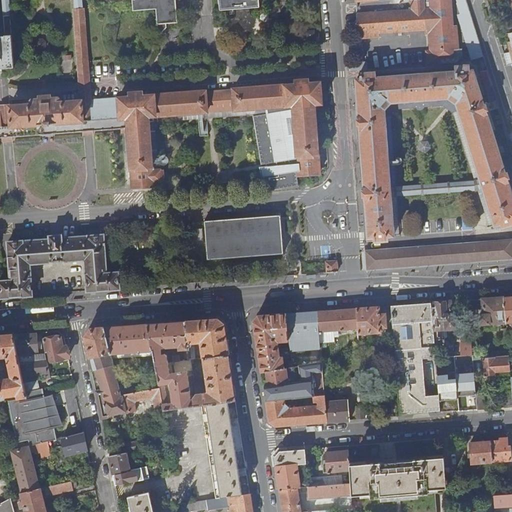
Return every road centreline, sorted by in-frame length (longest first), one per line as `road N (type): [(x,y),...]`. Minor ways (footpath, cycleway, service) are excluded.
road 1 (secondary): [(511,277),(234,298)]
road 2 (residential): [(257,441),(511,419)]
road 3 (residential): [(69,311),(107,511)]
road 4 (secondary): [(234,298),(69,311)]
road 5 (residential): [(257,441),(234,298)]
road 6 (residential): [(344,136),(334,0)]
road 7 (residential): [(511,117),(476,0)]
